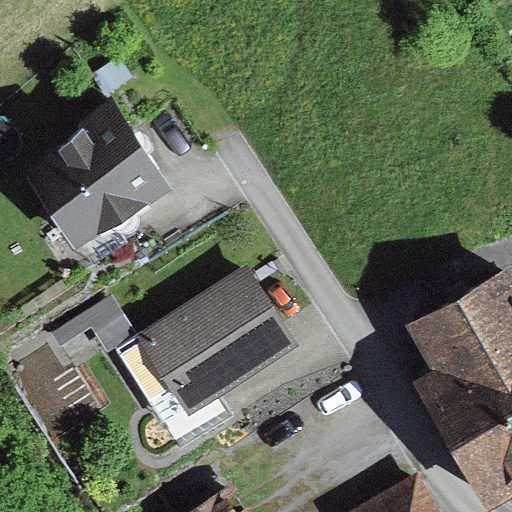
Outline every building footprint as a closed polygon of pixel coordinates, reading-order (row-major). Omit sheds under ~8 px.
[(119,53),(92,71),(103,89),(112,84),(131,72),(119,53)] [(112,84),(21,164),(78,240),(171,171),(112,84)] [(431,356),(413,366),(487,495),(511,480),(511,267),(505,255),(405,312),(431,356)] [(248,259),(116,345),(149,395),(171,382),(187,407),(218,387),(297,335),(248,259)] [(109,345),(134,330),(111,293),(54,328),(62,342),(94,322),(109,345)] [(232,407),(218,387),(187,407),(171,382),(149,395),(180,441),(232,407)] [(444,511),(419,468),(342,511),(444,511)] [(224,483),(177,511),(254,511),(248,501),(239,507),(224,483)]
